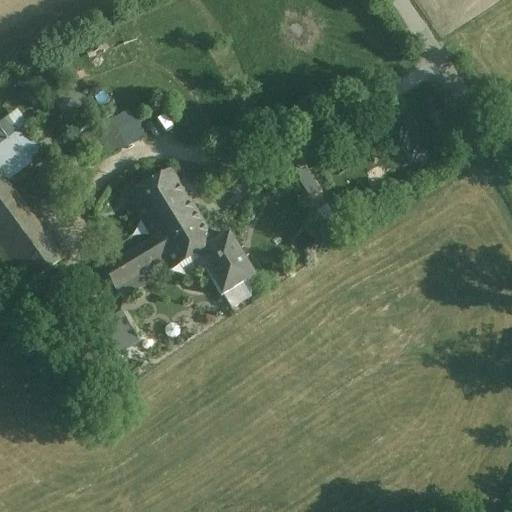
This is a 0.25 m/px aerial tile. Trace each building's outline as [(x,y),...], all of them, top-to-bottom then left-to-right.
[(103,130),(82,142),(93,164),(113,152),(143,139),(134,124),(108,138),(103,130)] [(0,179),(4,184),(42,155),(22,130),(0,147),(0,179)] [(170,174),(127,199),(152,241),(164,259),(171,272),(195,257),(214,245),(170,174)] [(4,184),(0,179),(0,250),(27,287),(61,262),(4,184)] [(214,245),(195,257),(221,298),(252,279),(227,236),(214,245)] [(152,241),(101,270),(113,290),(164,259),(152,241)] [(120,316),(72,346),(86,368),(134,340),(120,316)]
